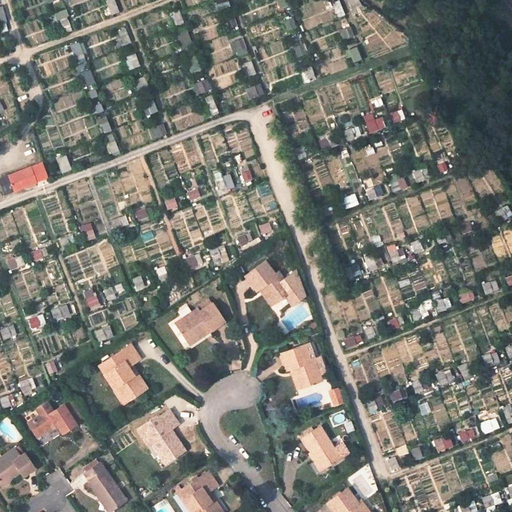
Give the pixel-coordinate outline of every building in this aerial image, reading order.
[(112,13),(118,11),(113,0),(107,0),(107,1),(112,13)] [(216,0),(219,8),(229,4),(227,0),(216,0)] [(277,0),(281,10),(288,7),(284,0),(277,0)] [(338,16),(344,14),(339,0),(333,2),(338,16)] [(352,13),(364,8),(362,5),(361,5),(358,0),(347,0),(352,9),(351,10),(352,13)] [(177,24),(183,22),(178,9),(172,12),(174,17),(170,18),(173,25),(177,23),(177,24)] [(226,30),(237,25),(232,15),(223,19),(226,30)] [(65,32),(71,30),(66,17),(60,19),(65,32)] [(290,35),(298,32),(292,18),(285,21),(290,35)] [(115,48),(130,42),(125,28),(119,32),(121,37),(113,40),(115,48)] [(346,38),(352,36),(349,29),(343,31),(346,38)] [(182,49),(192,45),(187,34),(178,37),(182,49)] [(240,53),(246,51),(241,37),(234,40),(240,53)] [(300,57),(306,55),(301,41),(294,44),(300,57)] [(354,62),(362,59),(357,45),(349,48),(354,62)] [(77,60),(83,58),(78,46),(73,49),(77,60)] [(132,65),(138,62),(134,53),(128,55),(132,65)] [(191,73),(201,69),(196,55),(186,59),(191,73)] [(249,75),(255,73),(250,61),(245,63),(249,75)] [(308,79),(314,76),(311,69),(305,71),(308,79)] [(86,83),(92,81),(88,71),(82,73),(86,83)] [(138,91),(148,87),(144,78),(138,81),(139,83),(136,85),(138,91)] [(197,94),(210,89),(207,82),(206,83),(204,78),(195,82),(197,87),(195,88),(197,94)] [(257,97),(263,94),(258,81),(252,83),(257,97)] [(95,107),(101,105),(96,94),(91,96),(95,107)] [(146,114),(156,110),(152,99),(146,101),(147,104),(143,106),(146,114)] [(212,115),(218,112),(213,99),(207,102),(212,115)] [(402,109),(389,114),(393,124),(400,121),(400,120),(405,118),(402,109)] [(104,131),(110,128),(105,117),(100,119),(104,131)] [(370,132),(383,127),(380,117),(366,122),(370,132)] [(159,134),(165,131),(162,125),(156,127),(159,134)] [(347,140),(354,137),(354,136),(358,134),(355,127),(344,131),(347,140)] [(323,149),(336,144),(332,135),(319,139),(323,149)] [(112,152),(118,150),(115,141),(108,143),(112,152)] [(299,159),(311,154),(308,144),(295,149),(299,159)] [(436,163),(440,173),(447,170),(446,166),(450,165),(449,161),(444,163),(443,160),(436,163)] [(238,167),(243,181),(255,176),(252,167),(245,169),(243,165),(238,167)] [(15,189),(39,180),(36,172),(32,173),(30,167),(10,175),(15,189)] [(41,179),(48,177),(45,169),(44,170),(42,167),(37,168),(41,179)] [(423,178),(429,175),(426,167),(413,172),(416,182),(424,179),(423,178)] [(219,190),(233,184),(229,175),(216,180),(219,190)] [(397,180),(390,182),(393,191),(400,188),(400,187),(406,185),(403,178),(397,181),(397,180)] [(369,199),(383,194),(380,184),(365,189),(369,199)] [(190,201),(204,196),(200,186),(187,191),(190,201)] [(167,209),(179,205),(176,196),(163,201),(167,209)] [(345,208),(351,206),(348,196),(341,198),(345,208)] [(322,216),(335,211),(332,202),(319,207),(322,216)] [(495,212),(500,221),(511,214),(506,205),(495,212)] [(138,221),(151,216),(148,207),(135,212),(138,221)] [(121,227),(118,218),(111,221),(114,229),(121,227)] [(260,223),(264,234),(257,237),(260,243),(275,235),(273,229),(276,227),(273,218),(260,223)] [(462,234),(469,232),(466,222),(459,224),(462,234)] [(82,232),(86,244),(93,242),(88,229),(82,232)] [(253,239),(249,231),(237,237),(243,251),(251,247),(248,242),(253,239)] [(439,244),(446,241),(442,232),(435,234),(439,244)] [(62,248),(75,244),(72,236),(59,240),(62,248)] [(416,252),(423,250),(418,240),(412,242),(416,252)] [(213,259),(220,257),(216,247),(210,250),(213,259)] [(29,251),(32,261),(39,258),(36,248),(29,251)] [(392,261),(404,257),(401,248),(389,252),(392,261)] [(197,254),(186,259),(189,268),(201,263),(197,254)] [(8,260),(11,269),(23,264),(20,256),(8,260)] [(377,267),(383,265),(381,256),(374,258),(373,257),(365,260),(369,271),(377,268),(377,267)] [(285,295),(292,304),(305,294),(296,270),(285,279),(278,271),(275,273),(265,260),(245,276),(256,291),(258,290),(262,286),(274,303),(285,295)] [(346,278),(360,273),(357,264),(342,269),(346,278)] [(173,274),(170,265),(157,270),(160,279),(173,274)] [(133,279),(137,289),(144,286),(140,276),(133,279)] [(485,293),(498,289),(495,279),(482,285),(485,293)] [(258,290),(271,307),(274,303),(262,286),(258,290)] [(104,290),(107,299),(114,297),(111,288),(104,290)] [(461,302),(474,297),(470,288),(458,293),(461,302)] [(86,308),(98,303),(95,294),(82,298),(86,308)] [(438,311),(451,306),(447,297),(434,302),(438,311)] [(211,331),(225,321),(212,302),(206,307),(202,302),(195,307),(196,308),(175,322),(180,329),(179,330),(180,332),(181,331),(187,340),(189,339),(208,326),(211,331)] [(62,306),(51,310),(55,320),(65,316),(62,306)] [(415,320),(427,315),(424,307),(411,311),(415,320)] [(392,331),(405,325),(402,315),(388,321),(392,331)] [(40,325),(36,316),(29,319),(32,328),(40,325)] [(189,339),(192,344),(211,331),(208,326),(189,339)] [(368,338),(375,336),(372,326),(364,329),(368,338)] [(10,336),(7,327),(0,329),(4,339),(10,336)] [(109,337),(106,328),(95,332),(99,341),(109,337)] [(347,348),(359,343),(356,333),(343,338),(347,348)] [(313,383),(322,380),(320,375),(326,372),(320,357),(315,358),(310,343),(281,353),(287,370),(289,369),(294,368),(301,388),(310,384),(311,386),(314,384),(313,383)] [(127,402),(148,388),(131,364),(140,357),(131,344),(99,365),(105,374),(104,375),(113,389),(117,387),(127,402)] [(486,367),(494,364),(493,363),(499,361),(496,352),(490,355),(490,353),(482,356),(486,367)] [(49,373),(60,369),(56,360),(45,364),(49,373)] [(462,375),(473,371),(471,362),(459,366),(462,375)] [(289,369),(297,389),(301,388),(294,368),(289,369)] [(439,383),(452,378),(449,369),(436,374),(439,383)] [(20,382),(23,391),(35,387),(31,378),(20,382)] [(415,393),(428,388),(424,379),(412,383),(415,393)] [(332,406),(342,402),(336,386),(326,389),(332,406)] [(113,389),(124,404),(127,402),(117,387),(113,389)] [(392,401),(405,396),(402,387),(389,392),(392,401)] [(0,398),(0,399),(3,407),(15,403),(12,394),(0,398)] [(369,411),(383,406),(379,396),(366,401),(369,411)] [(62,434),(76,424),(64,404),(53,411),(48,402),(37,409),(40,415),(28,423),(37,437),(52,428),(52,427),(56,424),(62,434)] [(168,462),(185,450),(175,434),(171,437),(167,432),(171,429),(179,423),(170,410),(157,418),(156,416),(137,429),(147,445),(151,443),(156,451),(159,449),(168,462)] [(491,428),(496,426),(494,418),(485,421),(483,416),(478,417),(484,433),(492,430),(491,428)] [(344,424),(348,432),(354,430),(351,421),(344,424)] [(324,469),(348,453),(343,443),(334,449),(320,426),(301,438),(311,453),(313,452),(324,469)] [(462,442),(475,436),(472,426),(458,432),(462,442)] [(171,437),(175,434),(171,429),(167,432),(171,437)] [(438,451),(445,449),(441,438),(434,441),(438,451)] [(34,468),(24,454),(20,456),(18,453),(21,450),(19,447),(15,449),(15,448),(0,458),(0,484),(1,487),(11,480),(10,479),(20,472),(23,476),(34,468)] [(414,460),(421,457),(418,448),(411,451),(414,460)] [(156,451),(165,464),(168,462),(159,449),(156,451)] [(309,454),(320,471),(324,469),(313,452),(311,453),(309,454)] [(392,469),(404,464),(400,455),(388,460),(392,469)] [(112,511),(126,501),(100,462),(84,473),(89,480),(87,482),(98,498),(101,496),(112,511)] [(223,511),(209,491),(218,485),(209,471),(181,490),(178,485),(174,489),(189,511),(223,511)] [(368,511),(361,501),(358,503),(348,489),(327,503),(333,511),(368,511)] [(482,498),(486,509),(495,505),(494,503),(499,502),(495,493),(482,498)] [(98,498),(107,511),(110,511),(112,511),(101,496),(98,498)] [(462,511),(469,511),(467,503),(459,506),(462,511)]
